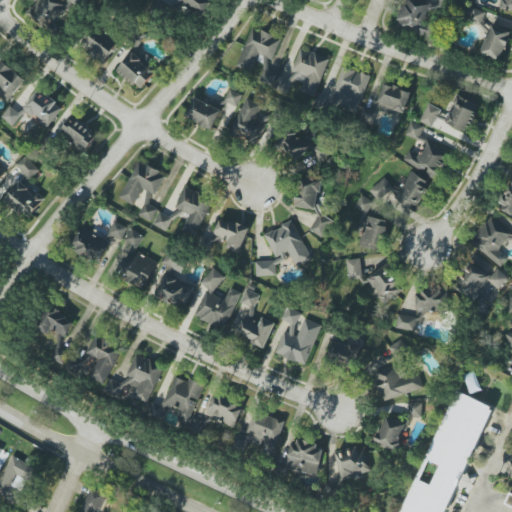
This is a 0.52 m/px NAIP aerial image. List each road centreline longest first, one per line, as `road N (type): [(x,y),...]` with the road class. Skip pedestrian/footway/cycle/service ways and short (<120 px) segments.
road 1 (residential): [(0,302),(245,0)]
road 2 (residential): [(0,233),(106,299),(339,410)]
road 3 (residential): [(258,188),(143,126),(0,14)]
road 4 (secondary): [(276,511),(0,372)]
road 5 (residential): [(511,91),(278,0)]
road 6 (secondary): [(0,410),(201,511)]
road 7 (residential): [(428,247),(467,199),(511,112)]
